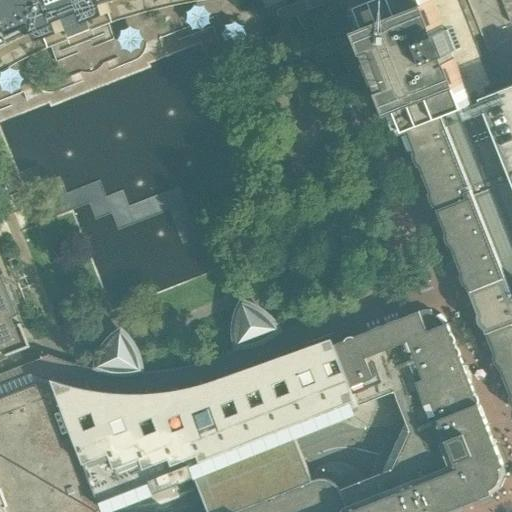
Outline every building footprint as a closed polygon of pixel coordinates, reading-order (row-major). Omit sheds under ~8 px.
[(305,0),(0,0),(0,49),(7,46),(32,33),(38,30),(42,40),(64,31),(63,29),(75,24),(86,20),(87,22),(109,13),(106,3),(112,2),(117,0),(269,0),(272,5),(282,1),(285,8),(305,0)] [(496,91),(481,52),(476,41),(456,49),(449,30),(469,22),(460,0),(372,0),(356,6),(364,26),(363,27),(372,50),(373,49),(388,87),(387,87),(396,110),(397,110),(403,127),(496,91)] [(511,0),(501,0),(511,24),(511,0)] [(511,86),(508,88),(500,91),(500,90),(496,91),(403,127),(404,130),(406,129),(407,131),(438,211),(471,293),(486,333),(502,373),(510,393),(511,397),(511,86)] [(12,311),(0,279),(0,352),(19,345),(18,342),(21,341),(13,320),(16,319),(12,311)] [(0,511),(103,511),(102,507),(134,494),(133,493),(154,486),(157,492),(170,487),(168,482),(176,480),(175,478),(193,471),(239,453),(294,431),(359,405),(359,406),(393,392),(395,391),(405,417),(407,421),(383,472),(364,479),(340,489),(338,485),(337,484),(335,483),(332,480),(328,479),(326,478),(325,478),(321,478),(319,478),(317,479),(313,480),(232,511),(464,511),(463,509),(462,506),(492,494),(496,492),(498,490),(499,489),(501,487),(502,486),(504,482),(505,478),(506,474),(505,470),(504,466),(502,460),(496,445),(495,443),(488,424),(487,423),(448,325),(447,323),(446,320),(445,318),(445,317),(443,316),(442,315),(441,314),(435,316),(433,315),(431,310),(429,309),(426,309),(424,309),(422,310),(420,311),(354,336),(345,340),(336,344),(324,314),(278,332),(277,330),(278,329),(279,327),(273,321),(272,320),(266,315),(265,314),(264,314),(259,311),(258,310),(255,308),(252,306),(250,306),(243,303),(240,309),(238,316),(237,318),(236,323),(236,326),(235,330),(236,336),(236,337),(236,338),(237,345),(238,348),(216,357),(208,359),(201,362),(194,364),(186,366),(179,367),(171,369),(163,370),(156,371),(148,371),(140,372),(140,370),(140,365),(139,365),(139,362),(139,361),(138,359),(138,356),(137,356),(136,352),(134,348),(132,344),(131,342),(130,341),(127,337),(126,336),(124,334),(121,331),(119,333),(118,334),(116,336),(115,336),(114,337),(112,339),(110,341),(108,344),(107,345),(105,348),(104,349),(102,353),(101,355),(99,360),(99,361),(97,367),(97,368),(91,367),(84,365),(78,364),(71,362),(65,360),(59,358),(53,355),(48,353),(42,356),(41,356),(57,392),(56,392),(55,392),(36,384),(0,398),(0,511)] [(294,431),(193,471),(203,496),(209,511),(232,511),(313,480),(304,457),(294,431)]
